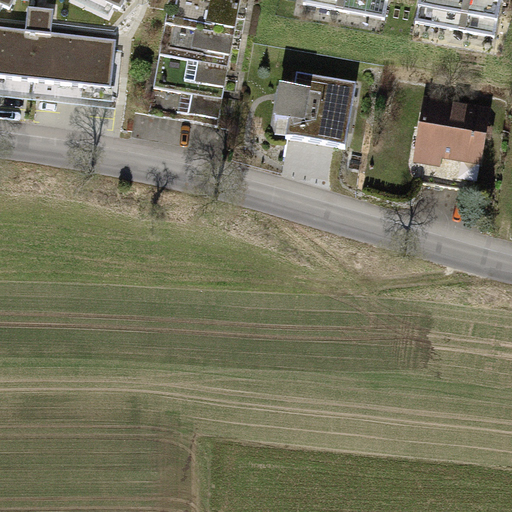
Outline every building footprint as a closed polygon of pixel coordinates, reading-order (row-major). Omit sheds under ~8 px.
[(0,0),(0,6),(12,12),(17,0),(0,0)] [(96,0),(122,11),(126,0),(96,0)] [(235,40),(242,2),(234,0),(172,0),(168,27),(235,40)] [(390,0),(305,0),(305,5),(387,21),(390,0)] [(476,0),(421,0),(417,25),(496,40),(502,5),(476,0)] [(27,35),(0,32),(0,80),(112,92),(117,45),(52,38),(55,15),(30,12),(27,35)] [(229,71),(235,40),(168,27),(162,59),(229,71)] [(219,128),(229,71),(162,59),(151,116),(219,128)] [(291,122),(288,141),(347,151),(358,87),(298,77),(296,93),(282,90),(277,120),(291,122)] [(490,115),(428,104),(423,129),(431,131),(427,154),(481,163),(490,115)]
